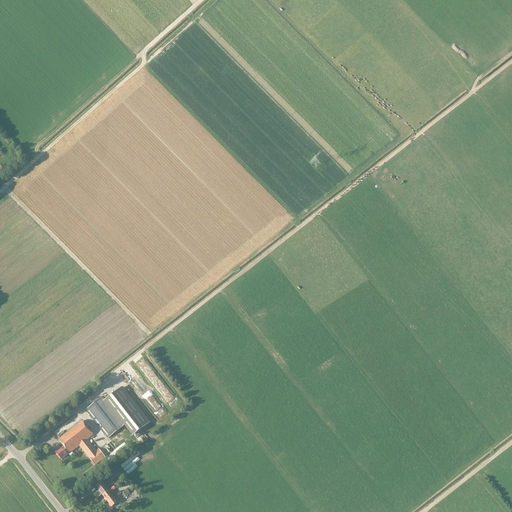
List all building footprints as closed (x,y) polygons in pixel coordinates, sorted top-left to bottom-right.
[(122,387),(106,400),(125,425),(133,435),(138,432),(139,434),(143,432),(141,429),(149,423),(122,387)] [(108,438),(125,425),(106,400),(103,396),(86,410),(108,438)] [(105,457),(99,449),(97,451),(87,439),(93,435),(82,421),(58,440),(64,447),(56,453),(61,459),(68,454),(79,446),(95,465),(105,457)] [(109,476),(112,479),(119,474),(116,470),(109,476)] [(102,495),(108,491),(105,487),(111,483),(108,480),(103,484),(102,482),(95,487),(96,487),(98,489),(98,490),(102,495)] [(107,501),(113,496),(110,493),(115,489),(113,487),(108,491),(102,495),(107,501)] [(107,501),(111,507),(117,502),(114,498),(121,493),(120,491),(113,496),(107,501)]
